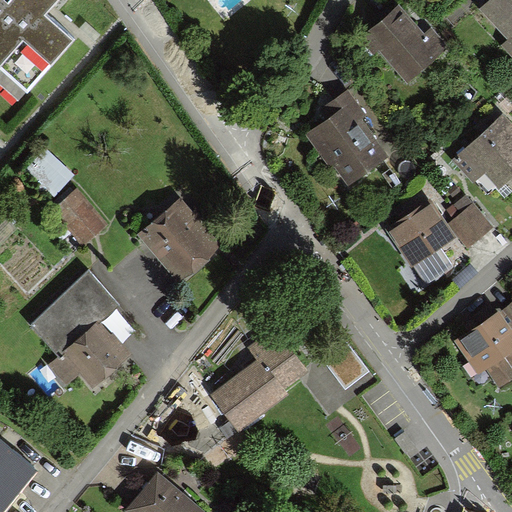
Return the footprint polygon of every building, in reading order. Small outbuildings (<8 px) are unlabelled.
[(0,0),(0,68),(27,93),(74,41),(46,15),(59,0),(0,0)] [(511,0),(489,0),(487,2),(480,9),(508,40),(501,45),(511,57),(511,0)] [(414,22),(400,5),(359,38),(373,56),(380,50),(406,82),(447,48),(431,28),(425,33),(415,22),(414,22)] [(326,120),(306,134),(332,171),(336,169),(348,187),(390,158),(363,119),(367,116),(349,89),(332,101),(319,110),(326,120)] [(511,123),(502,113),(452,160),(474,183),(476,181),(489,194),(496,187),(499,190),(511,177),(511,123)] [(46,148),(26,168),(54,197),(75,176),(46,148)] [(451,194),(457,201),(466,194),(459,186),(451,194)] [(77,187),(52,208),(82,246),(108,225),(77,187)] [(447,209),(454,218),(473,203),(466,194),(457,201),(447,209)] [(193,212),(181,198),(138,235),(179,283),(222,246),(207,230),(210,228),(203,220),(195,211),(193,212)] [(407,214),(386,228),(412,268),(457,237),(448,223),(440,212),(439,213),(430,199),(407,214)] [(454,218),(448,223),(457,237),(468,248),(494,227),(473,203),(454,218)] [(89,271),(29,325),(58,357),(48,366),(67,387),(80,375),(93,389),(132,354),(113,334),(111,336),(100,324),(120,306),(89,271)] [(511,302),(502,311),(511,326),(511,302)] [(511,326),(502,311),(501,310),(454,341),(477,375),(486,369),(499,388),(511,379),(511,326)] [(307,371),(274,328),(247,348),(256,360),(210,394),(239,431),(289,394),(284,388),(307,371)] [(322,357),(346,389),(370,371),(346,339),(322,357)] [(416,447),(405,431),(395,438),(406,454),(416,447)] [(38,470),(0,439),(0,511),(3,511),(19,493),(38,470)] [(125,510),(127,511),(206,511),(158,471),(125,510)]
